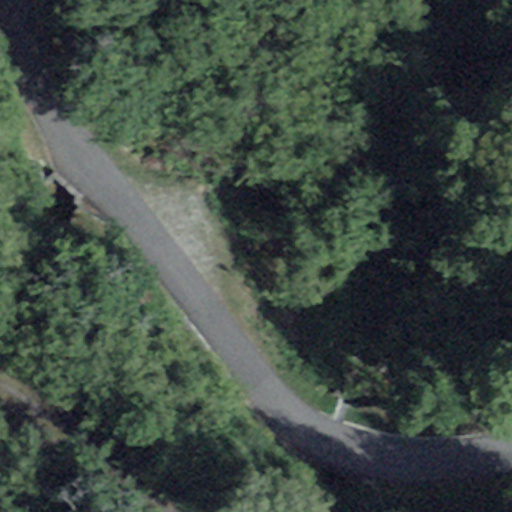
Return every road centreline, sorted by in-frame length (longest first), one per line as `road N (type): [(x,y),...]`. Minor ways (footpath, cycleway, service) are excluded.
road 1 (unclassified): [(9,0),(91,160),(213,314),(275,410),(305,437),(411,459),(511,451)]
road 2 (track): [(0,378),(174,511)]
